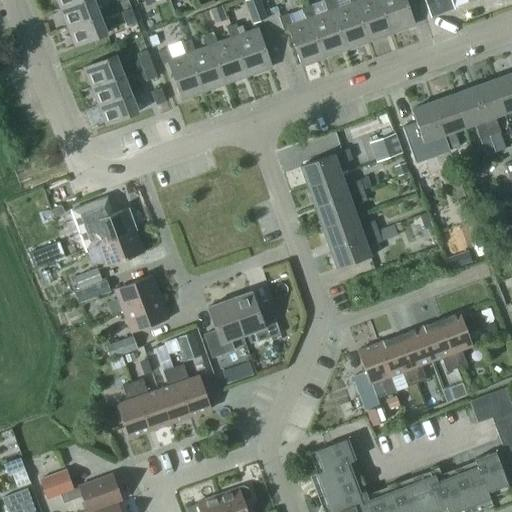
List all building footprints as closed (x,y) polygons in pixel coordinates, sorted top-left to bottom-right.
[(56,0),(60,9),(81,0),(56,0)] [(92,0),(81,0),(60,9),(67,27),(98,15),(92,0)] [(266,19),(259,0),(246,0),(244,1),(252,24),(266,19)] [(368,41),(369,41),(355,4),(350,6),(337,10),(333,0),(326,0),(323,1),(327,14),(333,12),(346,49),(347,49),(346,48),(368,41)] [(347,0),(350,6),(355,4),(369,41),(369,40),(390,33),(391,33),(379,0),(366,0),(360,2),(359,0),(347,0)] [(379,0),(391,33),(392,33),(391,32),(413,25),(414,25),(405,0),(379,0)] [(423,0),(430,17),(454,9),(450,0),(423,0)] [(310,6),(300,9),(305,22),(310,20),(324,57),(324,56),(345,49),(346,49),(333,12),(327,14),(315,18),(310,6)] [(221,7),(209,12),(213,26),(225,21),(221,7)] [(120,12),(126,26),(135,22),(129,9),(120,12)] [(301,65),(302,65),(301,64),(323,57),(324,57),(310,20),(305,22),(292,26),(288,14),(278,17),(283,30),(287,28),(301,65)] [(106,34),(98,15),(67,27),(75,46),(106,34)] [(249,75),(248,74),(270,66),(270,67),(271,67),(258,29),(239,36),(235,23),(225,27),(229,39),(235,38),(248,75),(249,75)] [(247,74),(248,75),(235,38),(229,39),(217,44),(212,31),(202,35),(207,47),(212,46),(226,83),(226,82),(247,74)] [(155,35),(148,37),(151,47),(159,45),(155,35)] [(184,55),(190,54),(203,91),(204,91),(203,90),(225,82),(225,83),(226,83),(212,46),(207,47),(194,52),(190,39),(180,43),(184,55)] [(162,64),(167,62),(180,99),(181,99),(181,98),(202,90),(203,91),(190,54),(184,55),(172,60),(167,48),(157,51),(162,64)] [(136,54),(141,67),(150,64),(145,50),(136,54)] [(114,56),(83,68),(91,87),(122,75),(114,56)] [(150,64),(141,67),(146,80),(155,77),(150,64)] [(511,72),(493,80),(505,113),(511,110),(511,72)] [(122,75),(91,87),(98,105),(98,106),(129,94),(122,75)] [(493,80),(472,87),(489,134),(499,131),(494,117),(505,113),(493,80)] [(472,87),(452,94),(464,127),(473,123),(479,138),(489,134),(472,87)] [(150,92),(155,104),(164,101),(159,88),(150,92)] [(129,94),(98,106),(106,125),(137,113),(129,94)] [(452,94),(432,101),(449,149),(458,146),(452,131),(464,127),(452,94)] [(449,149),(432,101),(410,109),(422,142),(433,138),(438,153),(449,149)] [(369,142),(376,162),(401,152),(394,133),(369,142)] [(403,146),(416,180),(431,174),(418,141),(403,146)] [(300,166),(307,186),(339,175),(336,165),(352,159),(348,149),(300,166)] [(404,163),(393,167),(397,176),(408,172),(404,163)] [(307,186),(314,207),(362,190),(359,179),(343,185),(339,175),(307,186)] [(366,177),(359,179),(362,190),(370,187),(366,177)] [(493,184),(475,191),(479,203),(498,197),(493,184)] [(314,207),(322,228),(354,216),(351,205),(366,200),(362,190),(314,207)] [(63,213),(69,228),(75,226),(84,250),(97,245),(134,231),(126,209),(98,219),(92,202),(63,213)] [(427,213),(418,217),(423,230),(432,227),(427,213)] [(56,225),(52,214),(40,218),(44,229),(56,225)] [(322,228),(330,249),(377,230),(374,220),(358,226),(354,216),(322,228)] [(377,230),(330,249),(336,269),(369,257),(365,246),(381,240),(377,230)] [(134,231),(97,245),(106,267),(142,253),(134,231)] [(57,240),(27,252),(33,267),(63,255),(57,240)] [(100,279),(96,269),(75,277),(79,287),(100,279)] [(113,290),(122,311),(158,297),(150,275),(113,290)] [(109,292),(105,280),(89,286),(93,298),(109,292)] [(278,334),(270,310),(258,314),(250,292),(228,300),(241,335),(253,331),(257,342),(278,334)] [(122,311),(130,333),(167,319),(158,297),(122,311)] [(206,307),(214,330),(203,334),(211,358),(232,350),(229,340),(241,335),(228,300),(206,307)] [(459,313),(439,320),(455,367),(466,364),(460,350),(471,346),(459,313)] [(439,320),(419,328),(430,361),(440,357),(445,371),(455,367),(439,320)] [(419,328),(397,336),(415,383),(425,379),(420,365),(430,361),(419,328)] [(178,336),(186,359),(200,355),(192,332),(178,336)] [(397,336),(377,343),(390,376),(400,373),(405,387),(415,383),(397,336)] [(135,348),(131,337),(104,347),(109,358),(135,348)] [(390,376),(377,343),(357,351),(364,372),(369,384),(370,383),(379,380),(384,395),(395,390),(390,376)] [(221,370),(226,383),(252,373),(247,360),(221,370)] [(183,364),(172,367),(189,415),(210,408),(198,374),(188,378),(183,364)] [(167,385),(157,389),(168,422),(189,415),(172,367),(162,371),(167,385)] [(364,372),(351,377),(358,395),(359,399),(364,411),(366,410),(379,406),(374,394),(370,383),(369,384),(364,372)] [(142,378),(132,382),(148,429),(168,422),(157,389),(147,392),(142,378)] [(148,429),(132,382),(121,385),(126,399),(116,403),(127,436),(148,429)] [(450,386),(455,398),(465,395),(461,382),(450,386)] [(511,413),(502,387),(467,400),(475,422),(489,416),(503,452),(511,448),(511,413)] [(379,406),(366,410),(369,419),(371,426),(384,421),(379,406)] [(432,511),(444,507),(446,511),(454,511),(488,499),(486,492),(506,485),(493,452),(473,459),(475,465),(436,480),(434,474),(363,501),(347,462),(354,459),(346,438),(312,451),(320,470),(313,473),(327,511),(336,511),(338,511),(432,511)] [(8,480),(24,474),(19,457),(2,463),(8,480)] [(39,480),(46,500),(60,495),(63,503),(82,497),(87,511),(101,506),(102,510),(116,505),(114,501),(120,499),(111,475),(78,487),(79,487),(72,489),(65,470),(39,480)] [(245,511),(242,501),(246,500),(248,496),(248,492),(245,489),(242,487),(238,488),(217,495),(222,511),(245,511)] [(34,511),(26,488),(1,498),(6,511),(10,511),(11,511),(10,511),(34,511)] [(199,511),(222,511),(217,495),(196,502),(199,511)]
